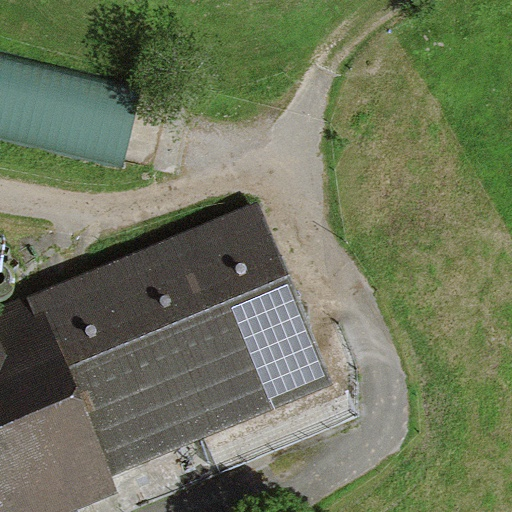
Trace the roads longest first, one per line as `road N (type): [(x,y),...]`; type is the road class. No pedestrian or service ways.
road 1 (track): [(250,511),(311,481),(379,431),(386,384),(285,165)]
road 2 (track): [(285,165),(82,211),(0,192)]
road 3 (track): [(285,165),(316,94),(400,0)]
